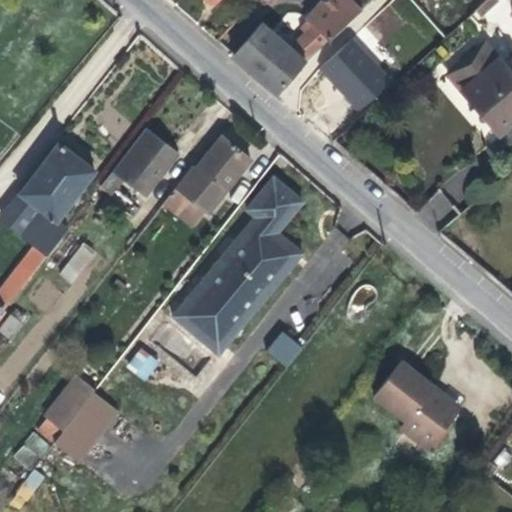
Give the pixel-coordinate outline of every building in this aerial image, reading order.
[(254,23),(227,56),(270,94),(297,62),(365,0),(317,0),(299,19),(304,24),(282,49),(254,23)] [(360,113),(395,80),(353,36),(319,69),(360,113)] [(511,82),(492,59),(454,91),(492,136),(511,118),(511,82)] [(139,130),(104,175),(116,184),(139,202),(174,157),(139,130)] [(187,165),(169,187),(199,211),(217,190),(219,191),(243,160),(216,137),(191,168),(187,165)] [(0,306),(14,288),(16,289),(62,230),(50,220),(87,171),(51,143),(13,191),(16,193),(8,203),(26,216),(13,233),(29,246),(34,250),(21,268),(15,263),(0,283),(0,293),(0,294),(0,306)] [(104,175),(92,191),(104,200),(116,184),(104,175)] [(250,217),(189,295),(235,332),(288,264),(273,251),(282,240),(273,233),(297,203),(267,180),(243,211),(250,217)] [(282,240),(273,251),(288,264),(297,252),(282,240)] [(73,285),(98,253),(84,241),(58,273),(73,285)] [(29,246),(15,263),(21,268),(34,250),(29,246)] [(189,295),(170,317),(217,355),(235,332),(189,295)] [(281,330),(265,351),(286,367),(302,347),(281,330)] [(140,347),(125,366),(145,381),(160,361),(140,347)] [(400,361),(374,395),(405,420),(400,427),(428,449),(454,414),(428,394),(433,387),(400,361)] [(70,380),(42,417),(58,430),(87,393),(70,380)] [(433,387),(428,394),(454,414),(460,407),(433,387)] [(58,430),(47,444),(73,463),(112,413),(87,393),(58,430)] [(32,433),(13,455),(28,469),(47,447),(32,433)]
